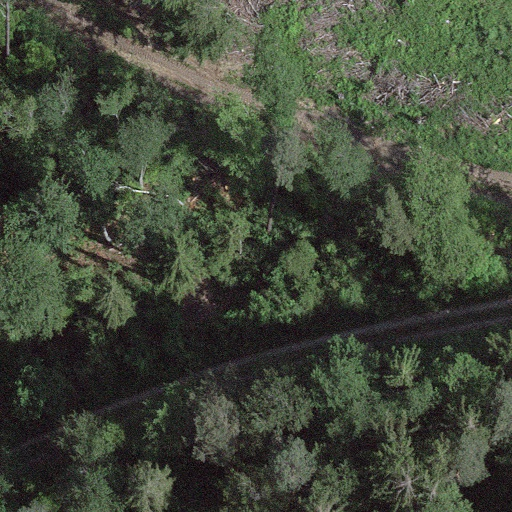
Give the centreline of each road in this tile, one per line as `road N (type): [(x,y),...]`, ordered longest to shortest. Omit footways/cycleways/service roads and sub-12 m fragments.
road 1 (track): [(511,302),(271,351),(0,462)]
road 2 (track): [(26,0),(226,89),(469,180),(511,188)]
